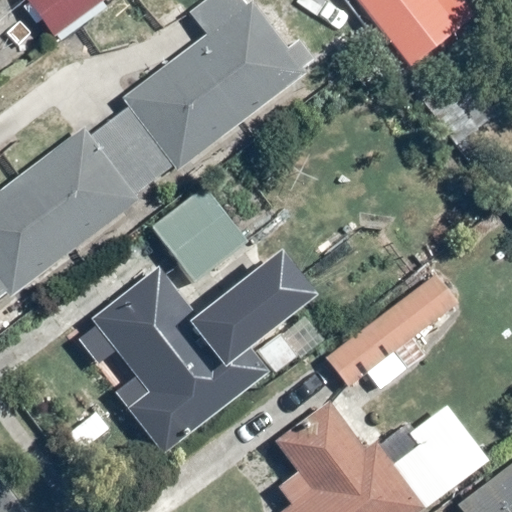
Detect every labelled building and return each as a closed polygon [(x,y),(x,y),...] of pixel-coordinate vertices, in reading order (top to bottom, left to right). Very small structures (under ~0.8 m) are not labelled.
[(19,0),(53,42),(107,0),(19,0)] [(115,136),(149,183),(167,169),(173,176),(312,64),(290,36),(277,46),(240,0),(198,0),(187,10),(203,31),(119,99),(135,119),(115,136)] [(458,0),(355,0),(405,66),(470,17),(458,0)] [(149,183),(115,136),(96,151),(79,130),(0,191),(0,299),(6,296),(9,300),(136,201),(132,195),(149,183)] [(145,228),(168,257),(90,318),(136,376),(112,394),(158,452),(263,369),(251,354),(302,314),(246,243),(200,185),(145,228)] [(344,389),(391,352),(406,371),(426,355),(412,337),(457,302),(434,271),(320,358),(344,389)] [(413,511),(485,457),(443,402),(406,431),(399,422),(366,448),(328,399),(268,444),(290,472),(271,486),(288,507),(281,511),(413,511)] [(511,511),(511,460),(453,505),(457,511),(511,511)]
